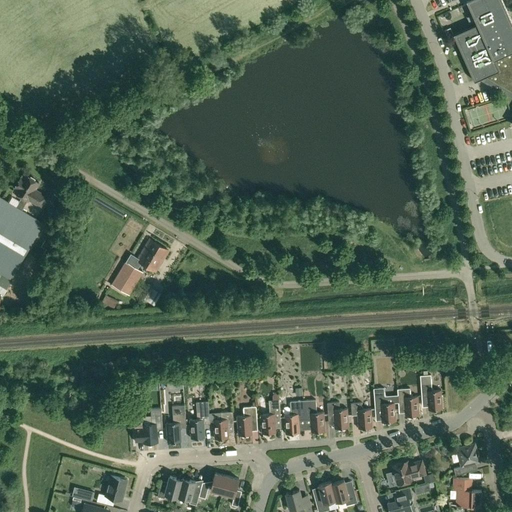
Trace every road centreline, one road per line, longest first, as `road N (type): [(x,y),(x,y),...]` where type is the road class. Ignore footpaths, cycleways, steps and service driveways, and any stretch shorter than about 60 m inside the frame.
road 1 (unclassified): [(466,271),(260,280),(0,127)]
road 2 (track): [(336,0),(50,156)]
road 3 (unclassified): [(415,0),(448,92),(479,237),(495,260),(511,263)]
road 4 (unclassified): [(466,271),(421,63),(395,0)]
road 5 (residential): [(276,476),(248,452),(154,459),(145,467)]
road 6 (unclassified): [(360,450),(447,426),(480,399)]
